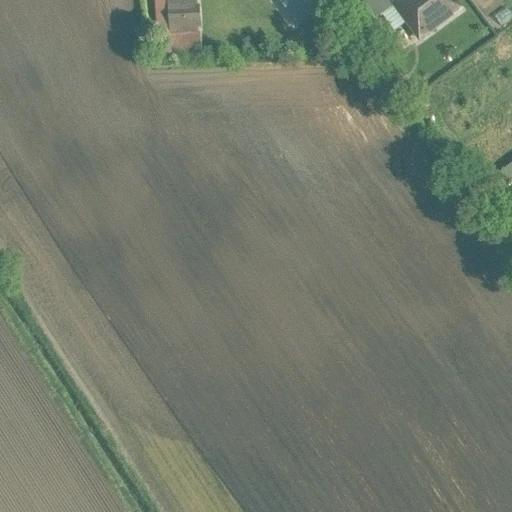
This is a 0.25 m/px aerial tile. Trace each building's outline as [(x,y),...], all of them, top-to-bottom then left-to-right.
[(196,0),(166,0),(166,2),(170,34),(194,31),(200,31),(196,0)] [(317,0),(275,0),(296,29),(324,9),(317,0)] [(361,0),(376,20),(393,7),(403,0),(361,0)] [(403,0),(393,7),(419,43),(463,11),(455,0),(403,0)] [(159,35),(170,34),(166,2),(155,3),(159,35)] [(194,31),(170,34),(173,56),(197,54),(194,31)]
